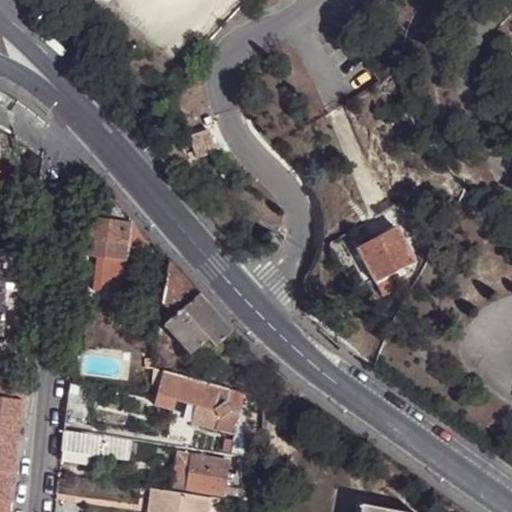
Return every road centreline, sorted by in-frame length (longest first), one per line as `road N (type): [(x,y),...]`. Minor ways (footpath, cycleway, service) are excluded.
road 1 (tertiary): [(511,508),(306,358),(213,269),(74,103)]
road 2 (residential): [(74,103),(25,511)]
